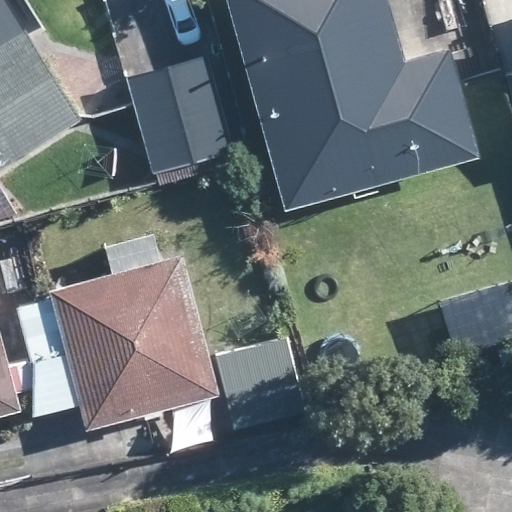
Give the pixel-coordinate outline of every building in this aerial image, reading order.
[(460,149),(443,89),(428,38),(384,50),(370,0),(213,0),(269,202),(460,149)] [(71,119),(66,111),(13,26),(0,34),(0,163),(61,124),(71,119)] [(143,160),(144,166),(227,142),(204,62),(126,84),(122,86),(137,139),(143,160)] [(151,256),(150,252),(144,230),(93,243),(100,269),(38,285),(40,296),(69,401),(75,424),(203,389),(167,252),(151,256)] [(0,410),(10,408),(5,391),(19,387),(25,414),(32,411),(69,401),(40,296),(33,297),(6,304),(20,356),(0,361),(0,410)] [(224,423),(296,407),(280,336),(212,352),(207,352),(215,386),(224,423)]
